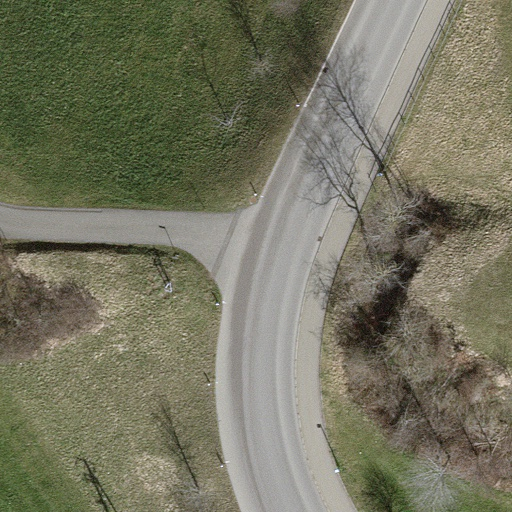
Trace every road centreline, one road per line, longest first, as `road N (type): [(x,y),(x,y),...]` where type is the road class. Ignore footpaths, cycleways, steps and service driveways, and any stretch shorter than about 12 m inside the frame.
road 1 (tertiary): [(391,0),(276,251),(258,338),(269,468),(292,511)]
road 2 (track): [(0,222),(188,229),(276,251)]
